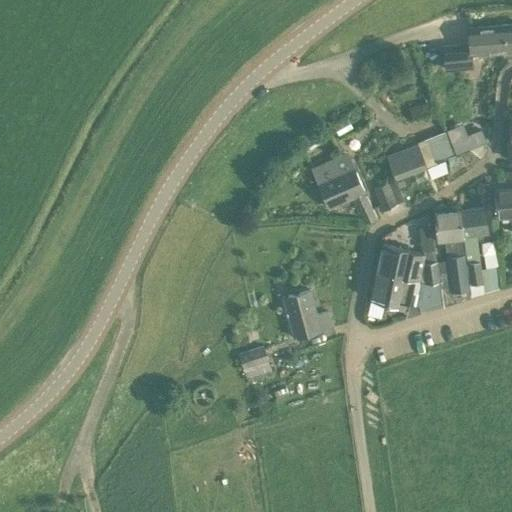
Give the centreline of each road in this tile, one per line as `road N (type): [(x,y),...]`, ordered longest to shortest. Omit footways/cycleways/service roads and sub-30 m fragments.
road 1 (unclassified): [(0,434),(67,371),(219,115),(256,74),(351,0)]
road 2 (residential): [(353,348),(372,234),(391,214),(480,174),(495,155),(501,82)]
road 3 (residential): [(353,348),(511,291)]
road 4 (residential): [(372,511),(353,348)]
